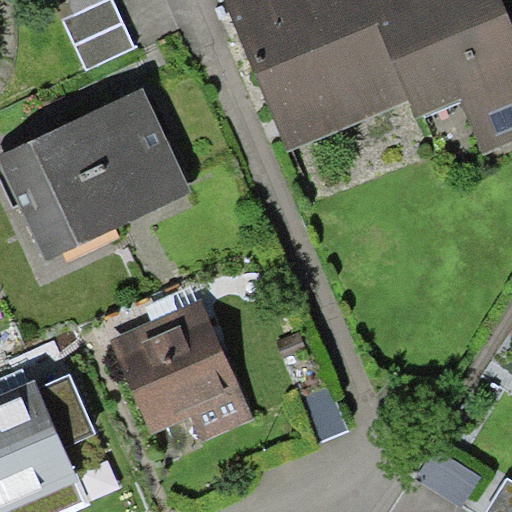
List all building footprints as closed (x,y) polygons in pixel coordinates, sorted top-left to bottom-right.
[(112,0),(53,0),(86,70),(135,47),(112,0)] [(224,0),(288,151),(410,100),(378,25),(389,20),(380,0),(224,0)] [(380,0),(389,20),(378,25),(410,100),(418,118),(460,100),(483,154),(511,141),(511,18),(504,0),(380,0)] [(71,120),(120,225),(192,192),(143,87),(107,103),(71,120)] [(0,160),(46,260),(120,225),(71,120),(31,138),(0,152),(0,160)] [(202,299),(111,339),(152,433),(191,416),(202,441),(254,418),(202,299)] [(0,394),(30,382),(24,369),(0,379),(0,394)] [(70,374),(38,388),(64,447),(96,433),(70,374)] [(30,382),(0,394),(0,482),(12,509),(45,495),(78,480),(75,473),(64,447),(38,388),(35,380),(30,382)] [(347,429),(326,380),(299,392),(319,441),(347,429)] [(480,477),(435,448),(416,477),(462,506),(480,477)] [(77,473),(75,473),(78,480),(45,495),(12,509),(4,511),(72,511),(91,504),(77,473)] [(511,511),(511,480),(508,478),(485,511),(511,511)] [(0,511),(4,511),(12,509),(0,482),(0,511)]
